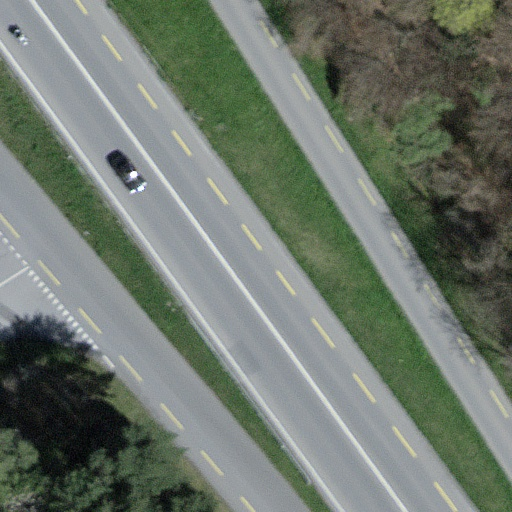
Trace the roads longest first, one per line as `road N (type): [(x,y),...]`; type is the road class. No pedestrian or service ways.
road 1 (primary): [(28,0),(400,511)]
road 2 (unclassified): [(511,455),(228,0)]
road 3 (unclassified): [(54,244),(281,511)]
